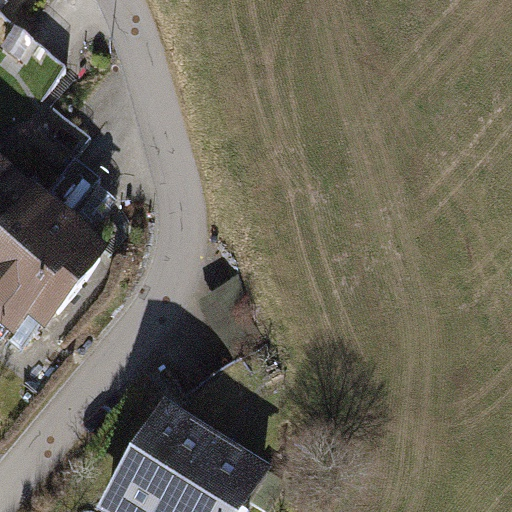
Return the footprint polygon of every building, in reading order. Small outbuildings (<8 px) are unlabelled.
[(0,0),(0,17),(14,0),(0,0)] [(0,257),(41,207),(0,174),(0,257)] [(41,345),(108,262),(41,207),(0,257),(0,348),(13,359),(31,337),(41,345)] [(103,511),(185,511),(222,455),(164,418),(103,511)] [(274,511),(285,496),(222,455),(185,511),(274,511)]
